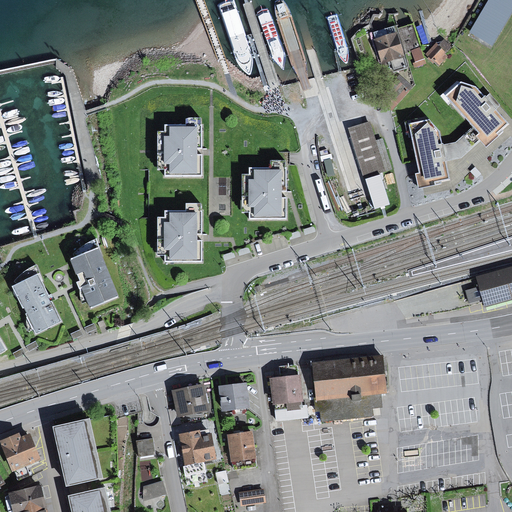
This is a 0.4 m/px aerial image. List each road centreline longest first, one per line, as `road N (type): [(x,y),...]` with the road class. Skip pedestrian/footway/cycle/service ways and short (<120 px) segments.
road 1 (residential): [(229,358),(236,275),(463,198),(511,162)]
road 2 (primary): [(392,340),(229,358)]
road 3 (residential): [(392,340),(391,481)]
road 4 (residential): [(154,373),(181,511)]
road 5 (primary): [(154,373),(38,409)]
road 6 (primary): [(511,324),(392,340)]
